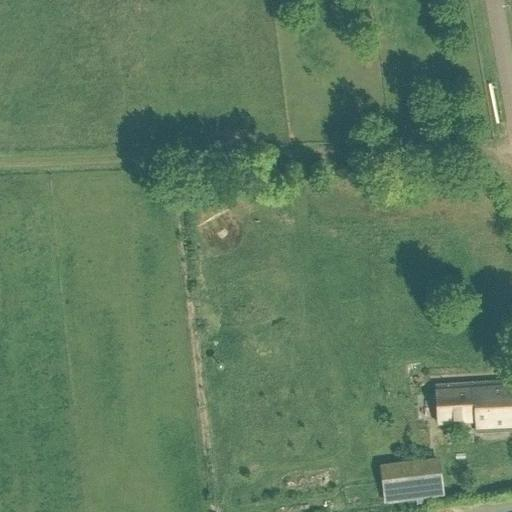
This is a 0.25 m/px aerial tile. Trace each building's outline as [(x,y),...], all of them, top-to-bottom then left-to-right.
[(394,384),(410,380),(408,370),(392,374),(394,384)] [(437,423),(475,421),(481,432),(511,430),(511,381),(435,385),(437,423)] [(441,427),(410,430),(411,444),(442,442),(441,427)] [(428,476),(426,468),(409,473),(411,481),(428,476)] [(419,479),(422,497),(443,495),(441,476),(419,479)]
